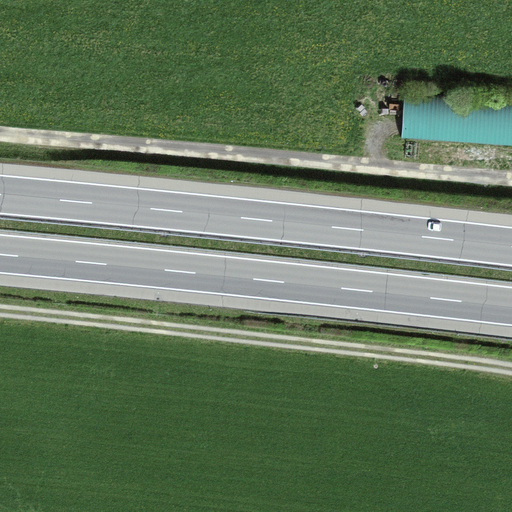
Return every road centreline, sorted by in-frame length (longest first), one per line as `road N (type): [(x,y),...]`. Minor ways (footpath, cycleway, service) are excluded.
road 1 (track): [(0,314),(511,372)]
road 2 (motorway): [(0,257),(511,309)]
road 3 (motorway): [(511,248),(0,197)]
road 4 (track): [(0,137),(511,182)]
